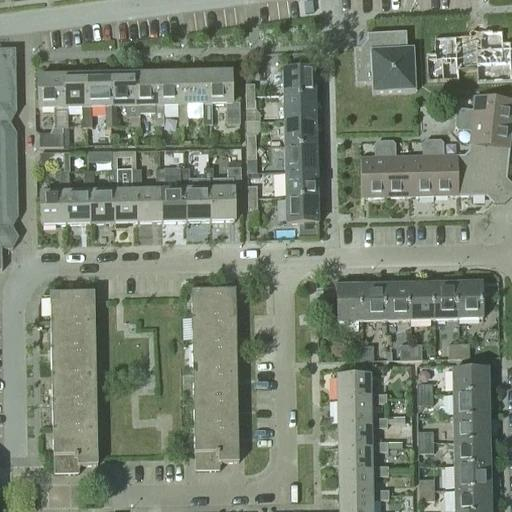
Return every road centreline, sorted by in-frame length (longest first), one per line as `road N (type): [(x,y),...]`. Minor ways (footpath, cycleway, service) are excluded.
road 1 (residential): [(115,497),(271,494),(284,478),(281,265)]
road 2 (residential): [(29,274),(281,265)]
road 3 (residential): [(29,274),(25,22)]
road 4 (residential): [(281,265),(511,258)]
road 5 (residential): [(16,462),(10,320),(16,286),(29,274)]
road 6 (residential): [(25,22),(212,0)]
